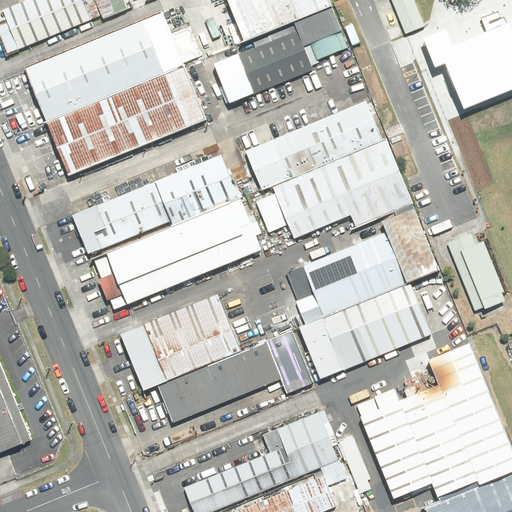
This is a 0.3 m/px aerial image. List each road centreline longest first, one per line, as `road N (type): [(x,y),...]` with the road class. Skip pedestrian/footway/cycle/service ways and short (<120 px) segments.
road 1 (unknown): [(11,216),(350,80)]
road 2 (unclassified): [(117,473),(0,187)]
road 3 (unknown): [(64,344),(315,242)]
road 4 (unknown): [(0,71),(175,0)]
